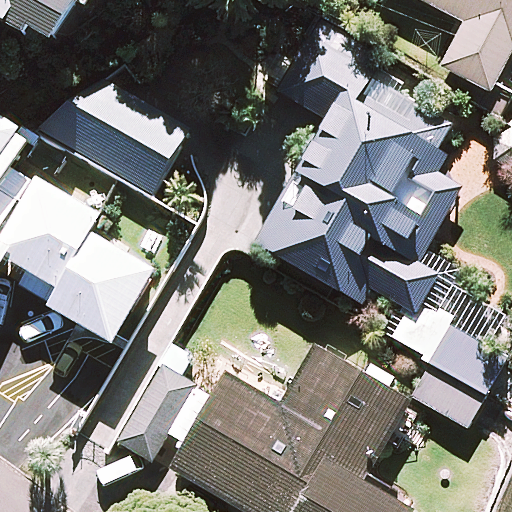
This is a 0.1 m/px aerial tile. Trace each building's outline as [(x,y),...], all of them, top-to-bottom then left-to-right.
[(0,0),(82,43),(105,0),(0,0)] [(511,0),(420,0),(473,27),(451,69),(502,95),(511,74),(511,0)] [(511,155),(511,124),(330,17),(278,102),(332,133),(273,239),(420,324),(511,155)] [(163,195),(200,129),(90,69),(54,134),(163,195)] [(0,182),(30,130),(0,110),(0,182)] [(128,346),(166,273),(108,239),(111,218),(43,180),(4,242),(0,239),(0,294),(9,278),(128,346)] [(247,325),(194,414),(359,511),(418,511),(434,486),(378,453),(433,361),(337,304),(304,359),(247,325)] [(196,391),(163,372),(118,448),(150,467),(196,391)] [(484,407),(428,375),(410,404),(466,437),(484,407)]
